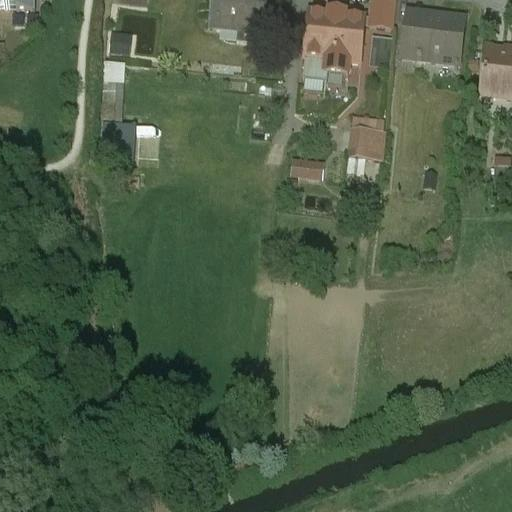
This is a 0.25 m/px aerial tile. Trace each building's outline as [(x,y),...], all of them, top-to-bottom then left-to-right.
[(0,0),(0,13),(17,14),(17,17),(33,17),(33,18),(35,18),(35,0),(0,0)] [(267,0),(212,0),(209,32),(264,38),(267,0)] [(397,0),(373,0),(371,24),(395,26),(397,0)] [(366,22),(312,17),(308,61),(303,61),(301,83),(328,86),(330,66),(361,70),(366,22)] [(464,25),(424,21),(424,26),(407,24),(403,64),(455,70),(454,78),(458,78),(464,25)] [(113,35),(112,56),(133,57),(133,36),(113,35)] [(511,57),(488,55),(486,56),(481,100),(511,104),(511,57)] [(104,123),(125,123),(127,65),(105,65),(104,123)] [(138,154),(139,127),(105,127),(104,154),(138,154)] [(378,136),(352,133),(349,162),(375,165),(378,136)] [(327,184),(327,164),(293,164),(293,184),(327,184)]
